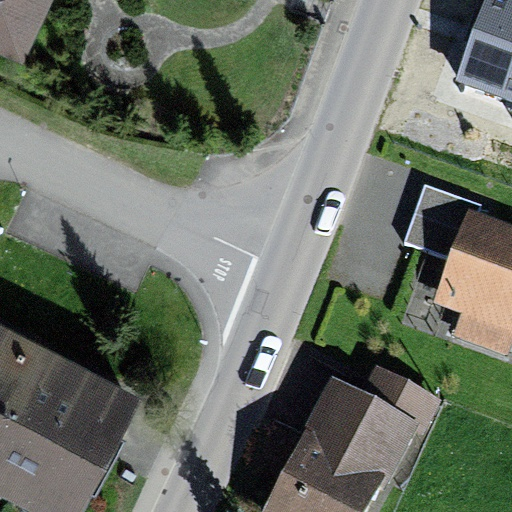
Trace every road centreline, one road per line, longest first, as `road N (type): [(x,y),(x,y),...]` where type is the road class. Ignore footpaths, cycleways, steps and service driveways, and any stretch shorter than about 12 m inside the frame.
road 1 (residential): [(283,278),(0,143)]
road 2 (tertiary): [(283,278),(390,0)]
road 3 (tertiary): [(176,511),(283,278)]
